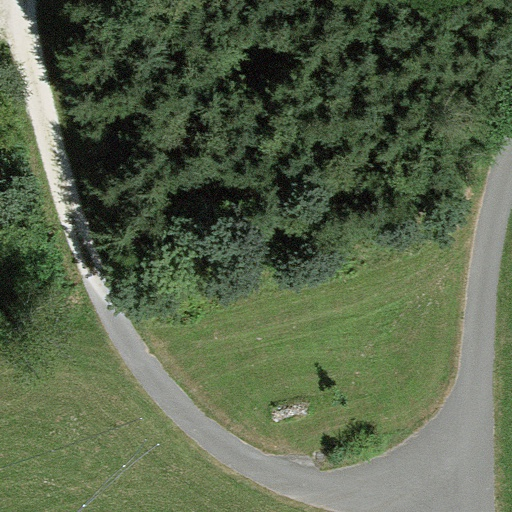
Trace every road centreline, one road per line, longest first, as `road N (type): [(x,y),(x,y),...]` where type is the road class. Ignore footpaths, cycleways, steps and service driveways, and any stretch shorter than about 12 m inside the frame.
road 1 (track): [(24,0),(61,163),(119,332),(221,451),(319,499),(410,501),(473,488)]
road 2 (track): [(511,145),(492,210),(477,324),(477,511)]
